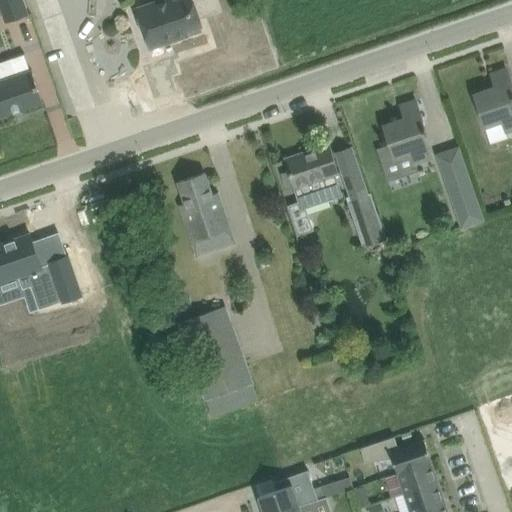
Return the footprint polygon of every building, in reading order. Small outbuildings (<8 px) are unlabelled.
[(0,0),(0,4),(6,22),(29,14),(23,0),(0,0)] [(171,0),(160,0),(137,8),(151,48),(178,39),(177,34),(202,25),(193,0),(175,0),(172,1),(171,0)] [(0,116),(43,102),(32,69),(31,70),(25,54),(11,58),(17,75),(0,80),(0,116)] [(475,94),(481,113),(486,128),(504,122),(507,132),(511,130),(511,82),(507,69),(492,74),(496,87),(475,94)] [(418,169),(416,163),(433,157),(424,131),(427,130),(423,119),(417,100),(401,105),(405,118),(401,119),(384,125),(390,144),(391,145),(378,150),(388,179),(418,169)] [(338,173),(335,163),(329,144),(286,159),(296,187),(338,173)] [(336,151),(343,171),(351,195),(347,196),(364,246),(387,239),(371,192),(367,194),(358,165),(351,146),(347,147),(336,151)] [(459,146),(439,153),(463,226),(483,219),(459,146)] [(180,205),(187,224),(193,241),(191,242),(196,258),(236,244),(225,211),(218,192),(213,194),(205,172),(179,182),(186,203),(180,205)] [(38,267),(27,234),(0,243),(0,281),(15,276),(20,289),(28,286),(36,310),(59,302),(59,303),(79,296),(65,255),(45,262),(46,264),(38,267)] [(179,323),(212,416),(259,399),(225,306),(179,323)] [(413,439),(411,431),(402,434),(404,442),(413,439)] [(399,447),(395,436),(361,447),(366,462),(393,458),(398,472),(432,461),(425,439),(399,447)] [(433,462),(432,461),(398,472),(405,493),(438,481),(432,462),(433,462)] [(335,481),(339,493),(354,488),(350,476),(335,481)] [(405,493),(411,511),(415,511),(445,502),(438,481),(405,493)] [(311,502),(308,492),(296,494),(293,484),(259,495),(265,511),(283,511),(300,506),(300,505),(311,502)] [(373,495),(369,484),(355,489),(358,500),(373,495)] [(448,511),(445,502),(415,511),(448,511)]
